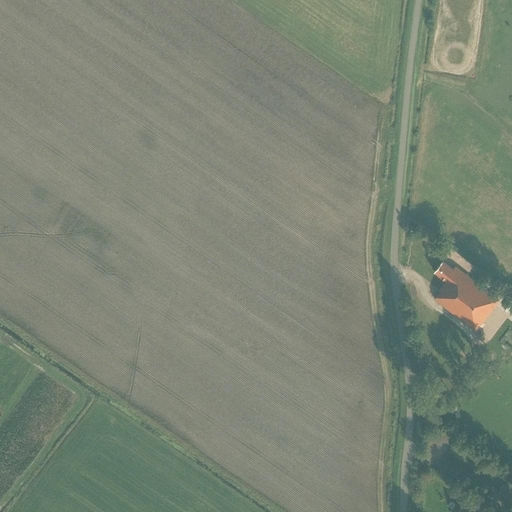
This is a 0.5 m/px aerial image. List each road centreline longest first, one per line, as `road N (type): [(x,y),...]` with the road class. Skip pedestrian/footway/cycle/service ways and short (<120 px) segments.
road 1 (unclassified): [(403,511),(412,403),(393,257),(419,0)]
road 2 (track): [(0,339),(79,399),(0,505)]
